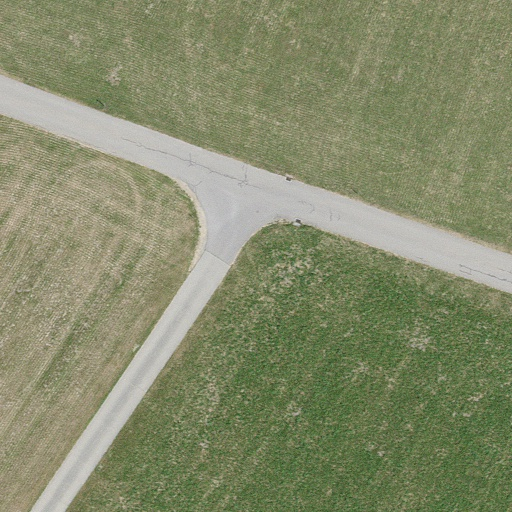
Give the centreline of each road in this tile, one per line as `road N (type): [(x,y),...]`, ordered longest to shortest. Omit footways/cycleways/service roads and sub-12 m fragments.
road 1 (residential): [(0,93),(253,193),(511,278)]
road 2 (track): [(253,193),(41,511)]
